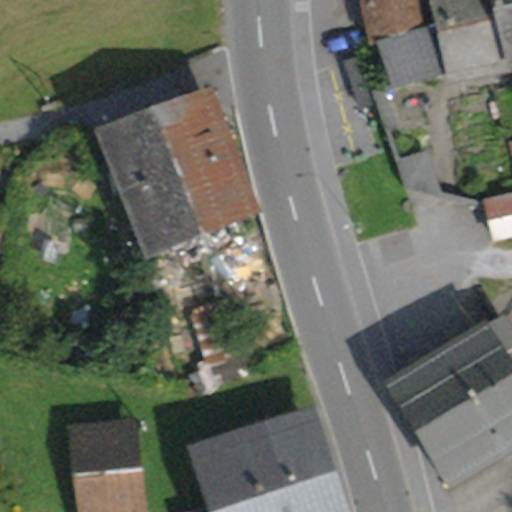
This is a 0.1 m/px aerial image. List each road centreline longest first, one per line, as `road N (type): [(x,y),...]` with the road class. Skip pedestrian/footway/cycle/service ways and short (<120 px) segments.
road 1 (primary): [(260,0),(271,100),(325,300)]
road 2 (primary): [(325,300),(389,511)]
road 3 (residential): [(511,262),(471,257),(325,300)]
